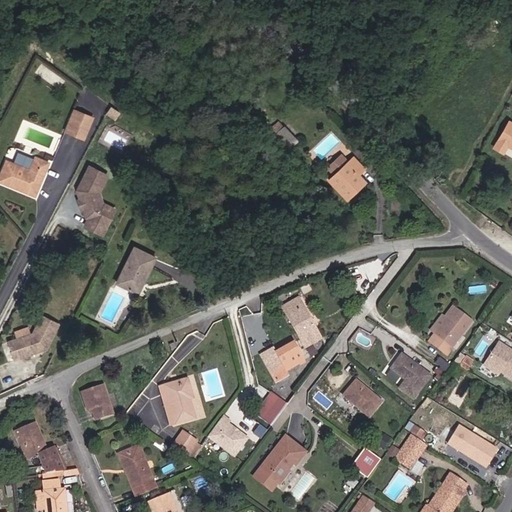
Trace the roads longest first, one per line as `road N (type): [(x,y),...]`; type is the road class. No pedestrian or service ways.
road 1 (residential): [(56,379),(288,279),(387,245),(451,239),(468,229)]
road 2 (tertiary): [(203,0),(269,33),(468,229)]
road 3 (residential): [(56,379),(107,511)]
